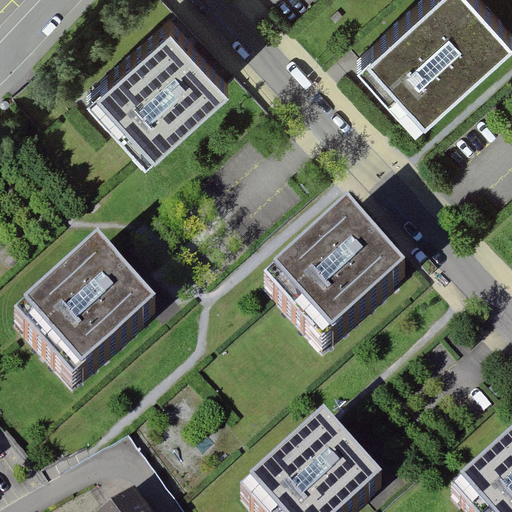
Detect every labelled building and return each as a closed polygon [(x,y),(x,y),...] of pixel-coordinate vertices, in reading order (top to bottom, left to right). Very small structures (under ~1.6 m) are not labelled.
[(509,34),(477,0),(419,0),(357,56),(415,119),(509,34)] [(225,82),(168,19),(86,93),(144,156),(225,82)] [(403,279),(345,216),(264,289),(321,353),(403,279)] [(153,319),(96,256),(14,329),(72,392),(153,319)] [(356,511),(380,490),(323,427),(242,501),(251,511),(356,511)] [(511,511),(511,444),(449,501),(458,511),(511,511)] [(143,511),(131,495),(107,511),(143,511)]
